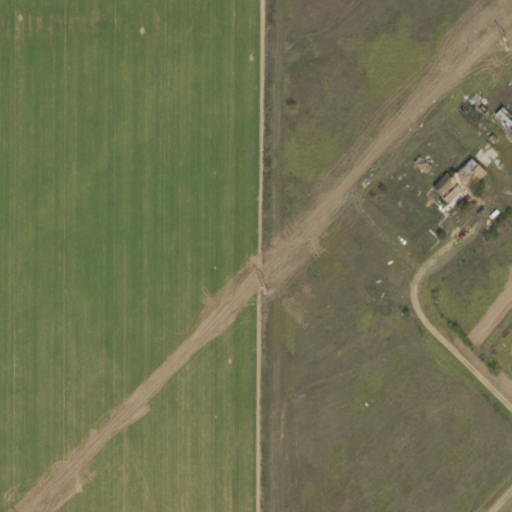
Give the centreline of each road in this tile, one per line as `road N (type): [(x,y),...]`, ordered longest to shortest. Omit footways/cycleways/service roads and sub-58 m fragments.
road 1 (residential): [(275,511),(284,0)]
road 2 (residential): [(277,421),(511,184)]
road 3 (residential): [(511,398),(404,293)]
road 4 (residential): [(283,90),(373,0)]
